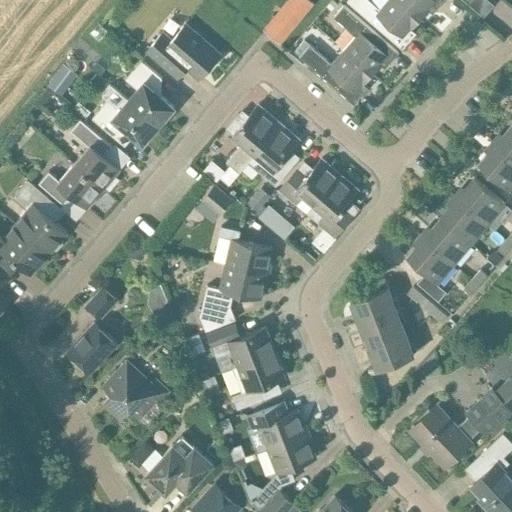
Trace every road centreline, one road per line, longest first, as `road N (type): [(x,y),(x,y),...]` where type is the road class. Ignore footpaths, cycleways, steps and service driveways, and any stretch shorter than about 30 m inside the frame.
road 1 (residential): [(387,173),(258,62),(21,344)]
road 2 (residential): [(425,511),(349,416),(318,321),(315,290),(388,204),(387,173)]
road 3 (residential): [(127,511),(21,344)]
road 4 (residential): [(387,173),(499,55)]
